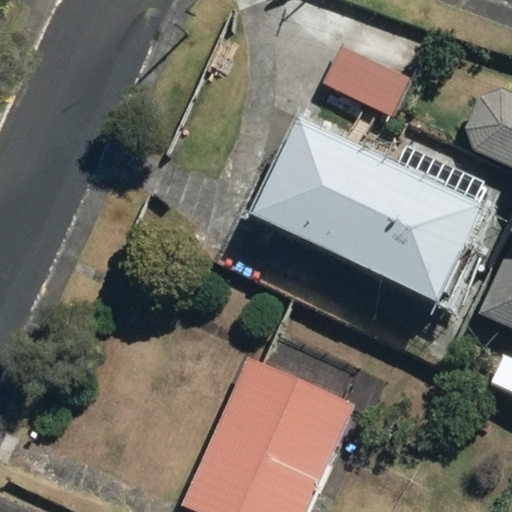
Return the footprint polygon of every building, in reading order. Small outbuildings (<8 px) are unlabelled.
[(357,10),(325,94),(387,118),(419,34),(357,10)] [(511,104),(486,93),(463,146),(459,155),(508,176),(492,213),(510,221),(497,253),(507,257),(478,322),(511,336),(511,104)] [(462,186),(473,163),(415,136),(395,180),(285,130),(241,226),(428,312),(482,195),(462,186)] [(280,378),(251,364),(177,511),(305,511),(374,374),(300,338),(280,378)] [(511,362),(505,359),(488,391),(511,403),(511,362)]
